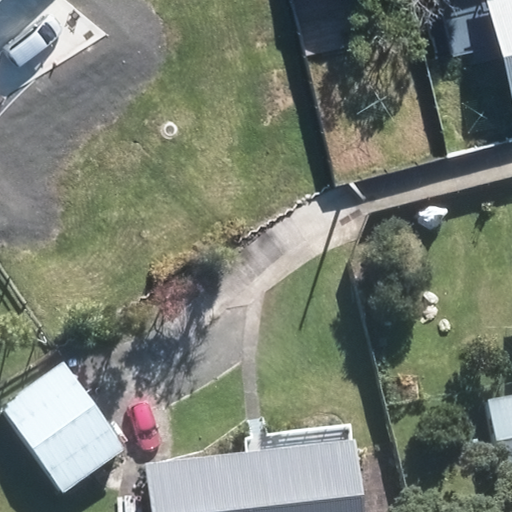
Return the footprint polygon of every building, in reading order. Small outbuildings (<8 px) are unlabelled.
[(0,0),(0,65),(33,99),(72,60),(45,33),(78,0),(0,0)] [(511,0),(488,0),(511,98),(511,0)] [(65,365),(2,408),(59,493),(123,452),(65,365)] [(511,396),(482,402),(496,483),(511,480),(511,396)] [(152,511),(366,511),(359,444),(148,468),(152,511)]
